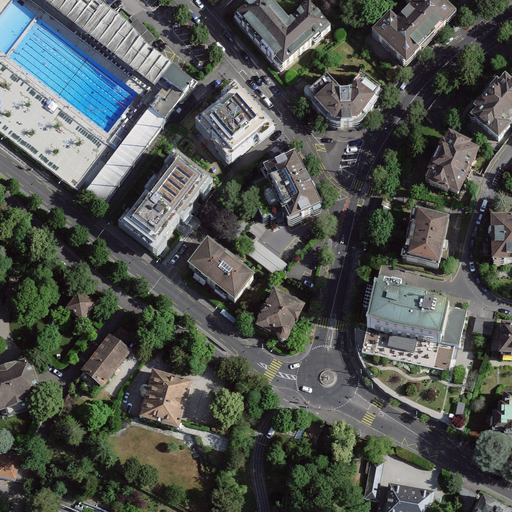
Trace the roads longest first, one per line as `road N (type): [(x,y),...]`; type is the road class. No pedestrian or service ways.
road 1 (secondary): [(0,161),(254,359),(307,379)]
road 2 (residential): [(188,0),(292,122),(327,190),(355,222)]
road 3 (tertiary): [(355,222),(370,168),(402,114),(494,25)]
road 4 (secondary): [(346,392),(511,489)]
road 5 (residential): [(511,151),(491,182),(467,252),(476,287),(511,310)]
road 6 (tertiary): [(327,358),(355,222)]
road 7 (unknown): [(129,408),(149,370),(203,383),(217,357)]
